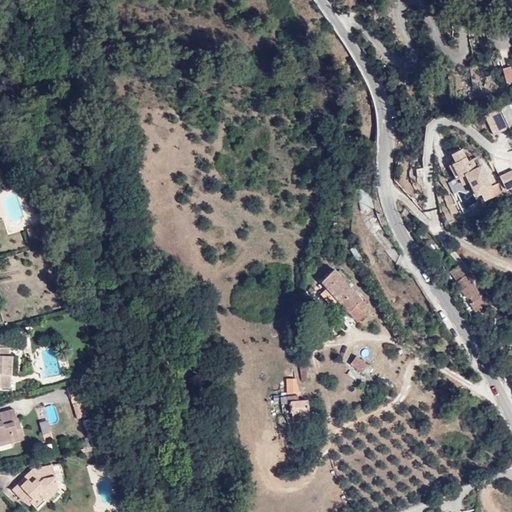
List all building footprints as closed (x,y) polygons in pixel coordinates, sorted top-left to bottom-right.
[(511,67),(511,65),(503,67),(507,82),(511,80),(511,67)] [(510,127),(501,107),(486,114),(495,134),(510,127)] [(486,183),(478,168),(473,159),(469,161),(462,148),(456,152),(460,159),(457,161),(453,163),(461,177),(465,184),(470,181),(474,189),(479,186),(481,192),(485,199),(492,195),(489,188),(492,187),(489,181),(486,183)] [(461,177),(453,163),(450,165),(458,179),(461,177)] [(482,166),(478,168),(486,183),(489,181),(482,166)] [(507,187),(511,185),(511,170),(501,175),(507,187)] [(366,194),(361,196),(365,210),(370,208),(366,194)] [(44,200),(32,204),(35,213),(47,209),(44,200)] [(50,221),(27,228),(30,237),(53,230),(50,221)] [(451,272),(458,282),(466,275),(459,266),(451,272)] [(340,301),(353,290),(334,269),(322,280),(340,301)] [(466,275),(458,282),(463,289),(462,290),(468,299),(470,297),(473,302),(470,303),(476,311),(487,304),(466,275)] [(365,304),(353,290),(340,301),(357,320),(365,313),(361,308),(365,304)] [(0,387),(9,388),(12,356),(8,356),(8,348),(0,347),(0,387)] [(351,363),(362,372),(368,364),(357,355),(351,363)] [(307,366),(300,367),(302,378),(309,377),(307,366)] [(297,401),(297,378),(288,378),(288,396),(291,396),(291,411),(307,410),(308,400),(297,401)] [(80,383),(68,386),(70,389),(74,402),(83,400),(85,399),(80,383)] [(57,420),(54,405),(45,406),(48,422),(57,420)] [(0,439),(23,434),(20,418),(17,418),(15,409),(0,412),(0,439)] [(42,439),(52,436),(48,420),(38,422),(42,439)] [(0,443),(24,438),(23,434),(0,439),(0,443)] [(44,496),(57,484),(53,465),(33,469),(14,483),(20,492),(29,502),(31,500),(39,507),(47,499),(44,496)] [(58,489),(57,484),(44,496),(47,499),(58,489)]
